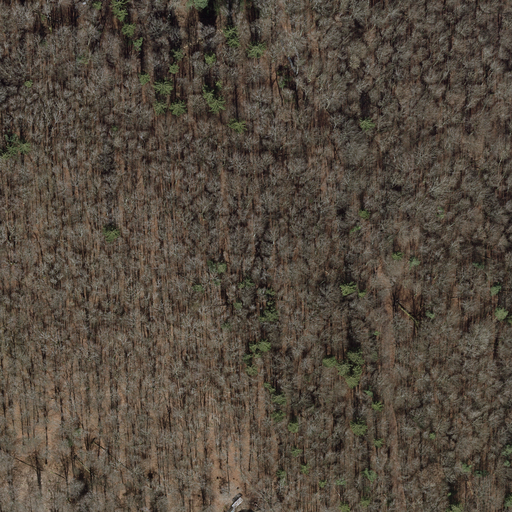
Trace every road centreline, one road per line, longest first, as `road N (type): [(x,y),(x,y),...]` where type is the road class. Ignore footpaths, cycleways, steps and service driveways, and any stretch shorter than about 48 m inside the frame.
road 1 (track): [(388,511),(365,408),(369,250),(341,192),(299,167),(219,154),(137,109),(116,79),(96,0)]
road 2 (track): [(0,282),(55,325),(184,393),(271,511)]
road 3 (track): [(341,192),(281,0)]
